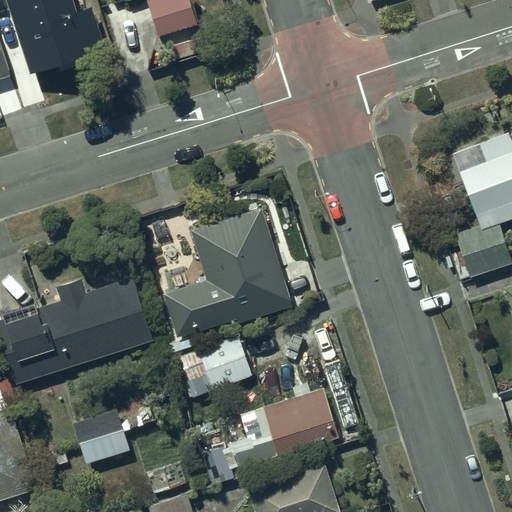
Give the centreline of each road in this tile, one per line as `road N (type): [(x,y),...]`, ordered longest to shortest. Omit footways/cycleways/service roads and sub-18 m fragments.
road 1 (residential): [(321,88),(458,511)]
road 2 (residential): [(321,88),(0,187)]
road 3 (residential): [(511,27),(321,88)]
